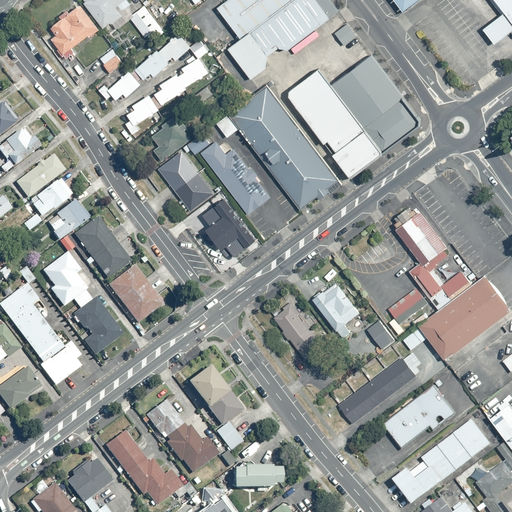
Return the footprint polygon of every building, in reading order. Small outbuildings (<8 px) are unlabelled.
[(83,0),(85,2),(84,3),(103,29),(121,16),(115,7),(124,0),(83,0)] [(277,0),(226,0),(213,10),(233,35),(277,0)] [(312,0),(277,0),(233,35),(223,42),(246,72),(322,13),(312,0)] [(386,0),(394,9),(405,0),(386,0)] [(511,0),(490,0),(511,27),(511,0)] [(166,13),(157,2),(149,9),(158,19),(166,13)] [(99,29),(81,4),(50,26),(57,35),(53,38),(64,54),(99,29)] [(144,6),(131,15),(133,17),(131,19),(144,37),(159,26),(144,6)] [(340,48),(342,47),(356,36),(347,24),(333,35),(335,38),(333,39),(340,48)] [(128,72),(109,89),(105,85),(98,91),(107,100),(111,97),(116,101),(123,95),(126,98),(142,84),(139,82),(149,73),(153,78),(174,59),(176,60),(191,47),(179,34),(158,52),(157,51),(130,74),(128,72)] [(190,48),(197,57),(207,49),(200,40),(190,48)] [(123,63),(113,48),(99,58),(109,73),(123,63)] [(376,150),(413,121),(359,52),(322,81),(376,150)] [(127,115),(131,121),(126,124),(132,134),(138,130),(135,125),(160,110),(159,108),(188,90),(187,87),(210,73),(199,57),(181,68),(183,72),(161,86),(164,89),(150,98),(148,96),(133,106),(135,110),(127,115)] [(345,174),(376,150),(322,81),(310,66),(279,90),(345,174)] [(332,173),(259,80),(220,110),(293,204),(332,173)] [(0,133),(18,120),(2,100),(0,101),(0,133)] [(154,150),(162,160),(191,139),(184,130),(187,128),(183,123),(179,126),(173,117),(161,125),(163,128),(152,136),(160,146),(154,150)] [(38,147),(23,127),(0,144),(0,153),(6,162),(0,166),(0,169),(3,174),(38,147)] [(208,137),(198,145),(246,208),(265,193),(226,143),(218,150),(208,137)] [(182,151),(158,169),(190,211),(214,193),(182,151)] [(64,170),(52,153),(15,181),(27,198),(64,170)] [(36,212),(40,218),(72,194),(60,178),(35,196),(38,200),(31,205),(36,212)] [(0,216),(12,208),(2,195),(0,195),(0,216)] [(210,226),(205,229),(221,250),(226,247),(234,258),(256,241),(224,199),(202,215),(210,226)] [(89,217),(75,200),(47,222),(54,231),(52,233),(59,241),(89,217)] [(438,244),(412,209),(388,227),(415,262),(438,244)] [(40,218),(36,212),(22,222),(29,231),(43,221),(40,218)] [(130,261),(97,217),(74,235),(106,279),(130,261)] [(75,245),(67,236),(60,242),(68,251),(75,245)] [(81,308),(94,298),(74,272),(80,268),(67,251),(42,269),(54,285),(50,288),(63,306),(73,299),(81,308)] [(7,263),(0,267),(0,271),(7,281),(15,274),(7,263)] [(434,288),(416,264),(406,272),(424,296),(434,288)] [(35,278),(25,265),(17,271),(28,284),(35,278)] [(162,304),(134,265),(108,285),(136,323),(162,304)] [(461,280),(451,267),(433,281),(443,294),(461,280)] [(497,308),(472,275),(413,321),(439,354),(497,308)] [(0,306),(42,363),(65,346),(32,304),(39,299),(26,282),(0,301),(0,306)] [(416,297),(405,283),(379,304),(390,318),(416,297)] [(325,292),(314,300),(337,331),(348,323),(342,316),(355,306),(340,286),(327,295),(325,292)] [(94,298),(81,308),(73,314),(83,328),(85,327),(91,335),(83,341),(94,355),(123,334),(96,297),(94,298)] [(293,304),(274,318),(305,360),(324,346),(293,304)] [(21,347),(2,321),(0,322),(0,360),(7,355),(8,357),(21,347)] [(393,339),(379,321),(367,330),(381,348),(393,339)] [(350,333),(346,327),(338,333),(342,338),(350,333)] [(511,359),(511,338),(492,354),(502,367),(511,359)] [(74,359),(81,353),(71,341),(65,346),(42,363),(39,365),(54,385),(80,366),(74,359)] [(402,357),(338,405),(353,424),(417,376),(402,357)] [(208,362),(186,379),(220,425),(243,408),(208,362)] [(40,387),(26,366),(0,384),(0,396),(9,410),(40,387)] [(384,426),(402,449),(431,427),(433,431),(455,414),(434,386),(384,426)] [(187,425),(165,398),(145,413),(160,433),(162,432),(193,472),(218,453),(206,436),(202,439),(190,423),(187,425)] [(511,408),(510,406),(489,422),(511,451),(511,408)] [(406,467),(391,479),(411,504),(491,444),(472,419),(421,457),(429,467),(414,478),(406,467)] [(242,441),(228,422),(216,431),(230,450),(242,441)] [(148,461),(124,430),(105,444),(143,494),(146,491),(157,505),(183,485),(170,468),(164,472),(152,457),(148,461)] [(505,459),(503,461),(511,473),(511,472),(511,455),(503,444),(497,449),(505,459)] [(228,451),(221,456),(229,466),(236,461),(228,451)] [(113,479),(96,457),(90,462),(88,459),(71,472),(73,474),(66,480),(83,502),(113,479)] [(511,511),(511,510),(499,493),(511,483),(511,474),(503,462),(475,483),(487,498),(482,501),(490,511),(511,511)] [(243,466),(233,466),(232,485),(271,486),(271,482),(280,482),(281,466),(271,466),(271,464),(243,463),(243,466)] [(77,511),(54,482),(32,498),(42,511),(77,511)] [(441,497),(421,511),(472,511),(465,502),(452,511),(441,497)] [(291,511),(284,503),(271,511),(291,511)]
